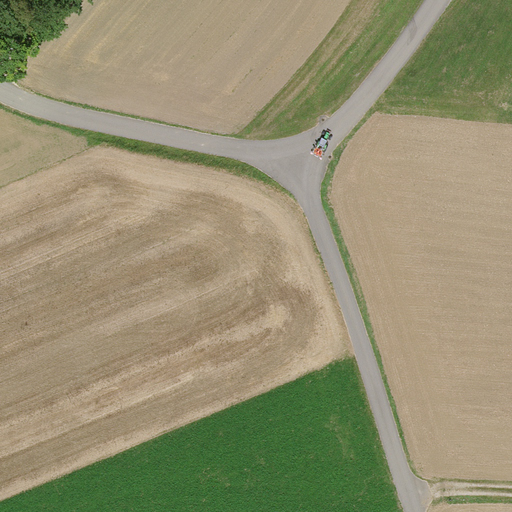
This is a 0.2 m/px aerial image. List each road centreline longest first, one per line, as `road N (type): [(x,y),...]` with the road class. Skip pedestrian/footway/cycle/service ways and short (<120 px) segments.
road 1 (unclassified): [(415,511),(298,160)]
road 2 (unclassified): [(0,88),(75,116),(298,160)]
road 3 (unclassified): [(298,160),(367,95),(436,0)]
